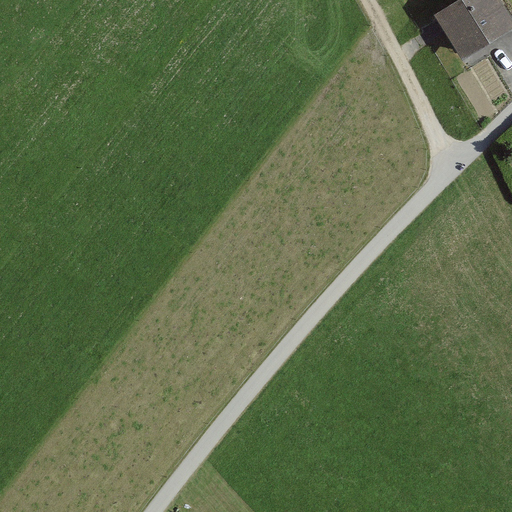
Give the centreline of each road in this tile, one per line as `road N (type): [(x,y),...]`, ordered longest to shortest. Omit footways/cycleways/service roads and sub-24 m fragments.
road 1 (track): [(511,114),(451,164),(321,306),(155,511)]
road 2 (track): [(451,164),(362,0)]
